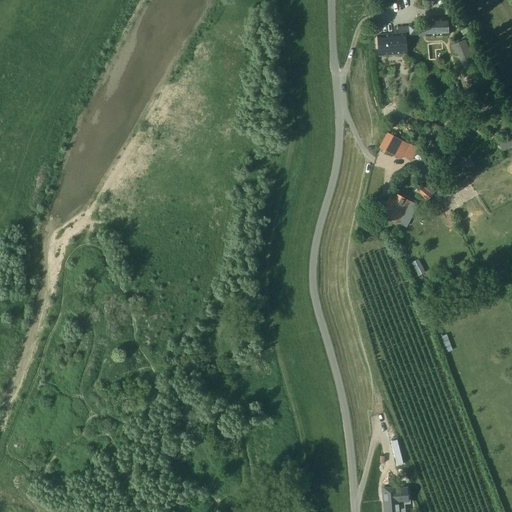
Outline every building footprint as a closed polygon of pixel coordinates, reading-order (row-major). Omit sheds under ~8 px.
[(426,19),(426,36),(448,35),(448,18),(426,19)] [(418,26),(409,26),(409,27),(410,35),(412,35),(419,34),(418,26)] [(407,54),(406,34),(377,36),(379,56),(407,54)] [(476,65),(466,41),(452,46),(456,55),(458,54),(465,70),(476,65)] [(511,134),(511,132),(495,140),(501,151),(511,145),(511,134)] [(417,148),(387,133),(379,148),(401,160),(403,156),(411,160),(417,148)] [(431,145),(428,150),(435,153),(437,148),(431,145)] [(436,191),(424,181),(415,191),(427,202),(436,191)] [(410,201),(393,192),(381,214),(398,223),(410,201)] [(418,276),(425,272),(418,259),(411,263),(418,276)] [(391,441),(400,467),(406,465),(397,439),(391,441)] [(407,504),(406,487),(382,489),(384,511),(404,511),(404,505),(407,504)]
